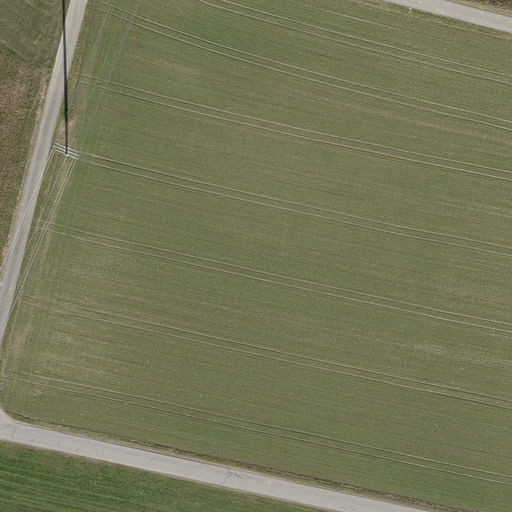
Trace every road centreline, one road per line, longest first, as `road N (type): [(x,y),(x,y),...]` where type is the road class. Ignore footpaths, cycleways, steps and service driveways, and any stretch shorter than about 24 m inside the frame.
road 1 (tertiary): [(379,511),(0,429)]
road 2 (track): [(0,318),(81,0)]
